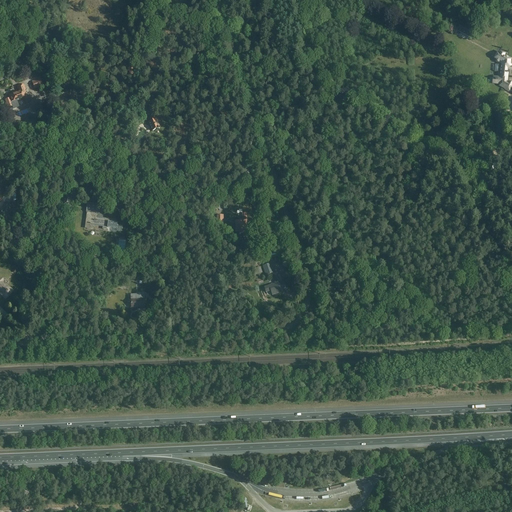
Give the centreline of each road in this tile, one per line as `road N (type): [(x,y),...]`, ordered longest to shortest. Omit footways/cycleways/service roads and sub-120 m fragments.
road 1 (unclassified): [(0,344),(273,334),(308,311),(308,273),(222,0)]
road 2 (motorway): [(511,406),(0,429)]
road 3 (motorway): [(120,452),(511,433)]
road 4 (track): [(511,285),(449,156),(282,49),(280,0)]
road 5 (track): [(367,0),(324,151),(332,206),(357,254),(377,272)]
road 6 (track): [(0,164),(172,186),(252,173),(278,186)]
road 7 (track): [(39,169),(44,343)]
road 8 (track): [(377,272),(447,315),(511,306)]
road 9 (track): [(377,272),(444,150)]
road 10 (motorway): [(392,468),(511,438)]
road 11 (motorway): [(0,458),(120,452)]
